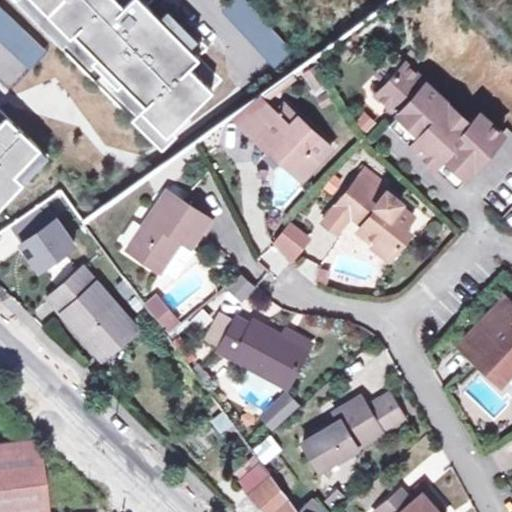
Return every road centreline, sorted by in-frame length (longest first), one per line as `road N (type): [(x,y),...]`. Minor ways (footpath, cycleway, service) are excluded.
road 1 (residential): [(283,287),(320,307),(399,326),(492,511)]
road 2 (secondary): [(0,333),(185,511)]
